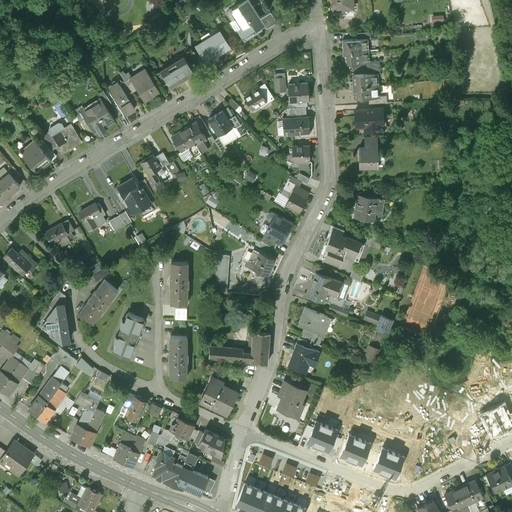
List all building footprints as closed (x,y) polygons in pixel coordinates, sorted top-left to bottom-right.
[(248,0),(247,0),(226,13),(232,22),(235,20),(246,38),(265,26),(260,18),(248,0)] [(331,0),(333,11),(352,9),(351,0),(331,0)] [(270,12),(260,18),(265,26),(267,29),(277,22),(270,12)] [(219,32),(196,46),(206,62),(230,48),(219,32)] [(366,37),(341,39),(342,51),(367,49),(366,37)] [(367,49),(342,51),(343,63),(368,61),(367,49)] [(184,58),(160,73),(170,88),(194,73),(184,58)] [(144,70),(129,80),(137,92),(144,104),(160,94),(144,70)] [(376,72),(352,74),(353,86),(377,84),(376,72)] [(284,76),(274,77),(275,89),(285,88),(284,76)] [(137,92),(129,80),(124,84),(132,95),(137,92)] [(273,98),(264,83),(258,87),(259,88),(266,101),(268,99),(269,100),(273,98)] [(307,83),(288,84),(289,101),(289,102),(307,101),(308,100),(307,83)] [(132,95),(124,84),(119,87),(127,98),(132,95)] [(377,84),(353,86),(353,98),(368,96),(378,96),(378,95),(377,84)] [(119,87),(110,92),(125,116),(134,110),(127,98),(119,87)] [(259,88),(244,97),(248,103),(246,104),(249,109),(251,107),(252,109),(266,101),(259,88)] [(103,91),(97,95),(101,102),(102,101),(106,107),(111,104),(103,91)] [(385,94),(378,95),(378,96),(368,96),(368,103),(385,101),(385,94)] [(239,106),(231,98),(227,102),(235,110),(239,106)] [(82,114),(85,119),(94,134),(115,122),(106,107),(102,101),(101,102),(82,114)] [(287,107),(286,107),(286,115),(306,114),(306,106),(287,107)] [(381,106),(354,108),(355,125),(364,124),(364,129),(378,128),(377,122),(382,121),(381,106)] [(79,108),(73,111),(80,122),(85,119),(82,114),(79,108)] [(223,111),(208,119),(218,135),(232,127),(223,111)] [(307,116),(287,118),(286,116),(282,117),(283,134),(308,132),(308,131),(310,131),(310,123),(308,123),(307,116)] [(200,128),(196,121),(185,127),(196,145),(201,153),(208,148),(203,141),(206,139),(202,132),(204,131),(202,126),(200,128)] [(63,128),(61,124),(59,124),(50,129),(49,132),(48,132),(57,147),(62,154),(82,142),(71,124),(63,128)] [(185,127),(172,136),(176,143),(174,145),(176,149),(179,147),(181,151),(179,152),(184,161),(193,155),(194,157),(201,153),(196,145),(185,127)] [(48,132),(40,136),(41,138),(42,139),(51,150),(57,147),(48,132)] [(357,142),(358,149),(377,148),(376,135),(364,135),(364,142),(357,142)] [(42,139),(41,138),(37,142),(51,160),(56,156),(51,150),(42,139)] [(34,139),(19,152),(36,173),(51,160),(37,142),(34,139)] [(309,145),(293,145),(293,161),(309,161),(309,145)] [(377,148),(358,149),(359,166),(377,165),(377,148)] [(153,154),(141,161),(154,182),(159,179),(154,171),(161,167),(153,154)] [(20,175),(13,166),(7,171),(8,173),(9,173),(15,180),(20,175)] [(310,177),(299,172),(296,177),(301,179),(307,182),(310,177)] [(8,173),(0,180),(0,185),(9,195),(20,186),(15,180),(9,173),(8,173)] [(296,177),(291,174),(288,179),(298,185),(301,179),(296,177)] [(140,190),(133,178),(118,186),(122,192),(119,194),(123,202),(124,201),(130,213),(139,208),(143,215),(157,207),(153,201),(152,202),(150,201),(143,188),(142,189),(140,190)] [(159,179),(154,182),(159,191),(166,187),(163,181),(161,182),(159,179)] [(156,199),(145,180),(138,183),(142,189),(143,188),(150,201),(152,202),(153,201),(156,199)] [(0,185),(0,202),(9,195),(0,185)] [(292,189),(285,203),(298,210),(306,196),(292,189)] [(375,194),(358,192),(357,205),(355,205),(354,214),(372,216),(375,194)] [(95,204),(78,213),(88,230),(105,221),(101,215),(104,214),(100,207),(98,209),(95,204)] [(125,211),(119,215),(125,225),(131,221),(125,211)] [(283,217),(272,211),(269,212),(267,215),(268,219),(271,220),(264,233),(279,240),(280,241),(281,240),(283,240),(286,234),(285,233),(287,228),(289,229),(292,222),(283,218),(283,217)] [(119,215),(109,221),(115,231),(125,225),(119,215)] [(61,223),(44,232),(50,243),(70,232),(67,227),(64,228),(61,223)] [(362,243),(333,232),(324,256),(330,259),(331,257),(337,260),(342,247),(349,250),(349,252),(357,255),(362,243)] [(279,240),(264,233),(261,240),(274,249),(279,240)] [(65,245),(56,251),(60,258),(64,255),(63,252),(68,249),(65,245)] [(15,252),(11,248),(3,257),(17,269),(25,261),(20,256),(22,254),(17,250),(15,252)] [(274,258),(259,252),(254,263),(249,260),(246,266),(267,275),(274,258)] [(90,266),(93,271),(102,266),(100,261),(90,266)] [(187,261),(171,261),(171,276),(170,276),(170,288),(171,288),(171,303),(187,303),(187,286),(188,286),(188,278),(187,278),(187,261)] [(324,268),(313,264),(311,271),(315,272),(322,274),(324,268)] [(105,268),(94,275),(97,280),(108,274),(105,268)] [(322,274),(315,272),(307,294),(330,303),(340,307),(341,306),(350,281),(344,279),(343,282),(322,274)] [(104,280),(96,292),(95,291),(88,301),(80,313),(92,323),(102,310),(103,310),(108,304),(107,303),(117,290),(104,280)] [(54,297),(47,307),(52,311),(59,301),(54,297)] [(340,307),(330,303),(328,309),(344,315),(347,309),(341,306),(340,307)] [(65,316),(63,304),(56,305),(45,321),(46,330),(62,342),(69,341),(67,329),(66,329),(64,316),(65,316)] [(321,313),(305,306),(298,325),(307,328),(305,333),(312,336),(321,313)] [(364,318),(378,323),(377,327),(390,331),(395,317),(367,309),(364,318)] [(128,312),(122,328),(121,327),(118,335),(119,335),(113,351),(128,357),(133,343),(134,343),(139,332),(138,332),(143,318),(128,312)] [(270,332),(253,331),(253,332),(250,331),(248,354),(251,354),(250,362),(267,364),(270,332)] [(305,333),(301,332),(299,338),(310,342),(312,336),(305,333)] [(186,336),(170,335),(170,350),(169,350),(169,362),(170,362),(170,377),(186,377),(186,360),(187,360),(187,352),(186,352),(186,336)] [(296,343),(287,366),(303,372),(307,361),(315,364),(320,352),(296,343)] [(232,348),(210,346),(209,358),(241,361),(242,352),(232,351),(232,348)] [(82,357),(76,364),(91,374),(96,367),(82,357)] [(12,359),(5,368),(7,369),(4,373),(9,377),(18,363),(12,359)] [(9,377),(1,388),(9,395),(22,377),(29,367),(20,361),(18,363),(9,377)] [(33,370),(29,367),(22,377),(32,383),(44,365),(40,361),(33,370)] [(229,365),(221,383),(235,389),(243,372),(229,365)] [(0,371),(0,370),(0,387),(1,388),(9,377),(4,373),(0,371)] [(71,377),(67,374),(58,387),(65,392),(66,390),(64,388),(67,384),(66,383),(71,377)] [(221,383),(212,378),(201,401),(226,413),(237,390),(235,389),(221,383)] [(306,390),(285,381),(282,389),(285,390),(278,407),(287,411),(288,408),(297,411),(306,390)] [(57,387),(50,382),(43,391),(44,392),(51,397),(57,387)] [(51,397),(37,415),(45,421),(54,409),(53,409),(66,392),(65,392),(58,387),(57,387),(51,397)] [(41,400),(37,397),(29,409),(37,415),(51,397),(44,392),(42,394),(44,395),(41,400)] [(81,392),(74,402),(84,407),(90,396),(81,392)] [(135,397),(131,406),(129,406),(124,416),(129,418),(131,418),(136,420),(145,402),(135,397)] [(151,412),(158,416),(163,406),(155,403),(151,412)] [(86,407),(78,424),(77,424),(71,437),(80,441),(90,421),(94,411),(87,407),(86,407)] [(511,425),(502,407),(482,417),(492,435),(511,425)] [(101,413),(95,411),(90,421),(97,424),(100,419),(98,418),(101,413)] [(193,423),(178,417),(177,417),(174,424),(173,424),(172,424),(170,429),(170,430),(187,438),(192,428),(193,425),(193,423)] [(90,421),(80,441),(89,445),(95,432),(91,430),(94,426),(96,427),(97,424),(90,421)] [(306,444),(317,448),(326,426),(315,422),(313,428),(309,438),(306,444)] [(309,438),(313,428),(307,426),(303,436),(309,438)] [(338,431),(326,426),(317,448),(329,453),(331,447),(335,436),(338,431)] [(192,428),(187,438),(193,440),(198,430),(192,428)] [(198,444),(197,445),(207,450),(215,433),(205,429),(203,432),(198,444)] [(160,434),(151,430),(146,441),(155,445),(160,434)] [(193,440),(192,441),(198,444),(203,432),(198,430),(193,440)] [(215,433),(207,450),(221,457),(224,438),(215,433)] [(340,457),(351,462),(360,440),(349,435),(340,457)] [(341,438),(335,436),(331,447),(336,449),(341,438)] [(124,446),(120,444),(114,457),(123,461),(129,448),(133,441),(125,437),(124,440),(126,441),(124,446)] [(6,451),(0,459),(0,461),(2,459),(14,467),(12,470),(18,475),(33,453),(14,440),(6,451)] [(371,444),(360,440),(351,462),(362,467),(371,444)] [(141,445),(133,441),(129,448),(135,451),(137,446),(139,447),(141,445)] [(109,446),(106,450),(114,454),(117,449),(109,446)] [(135,451),(129,448),(123,461),(133,465),(139,453),(135,451)] [(373,471),(384,476),(393,453),(382,449),(373,471)] [(165,453),(162,451),(154,466),(156,467),(152,475),(157,477),(156,477),(160,479),(161,478),(172,484),(186,455),(180,453),(176,462),(173,461),(174,457),(170,455),(170,454),(165,452),(165,453)] [(197,456),(188,452),(186,455),(172,484),(182,488),(184,486),(200,493),(206,480),(208,477),(191,469),(197,456)] [(255,455),(250,453),(247,460),(252,462),(255,455)] [(404,458),(393,453),(384,476),(395,480),(404,458)] [(273,458),(262,454),(258,465),(268,469),(273,458)] [(224,461),(213,456),(210,463),(222,469),(224,461)] [(296,468),(286,464),(281,474),(292,479),(296,468)] [(511,482),(504,466),(485,476),(486,476),(482,478),(485,485),(489,483),(494,494),(511,485),(511,482)] [(320,477),(309,473),(305,484),(315,488),(320,477)] [(206,480),(200,493),(208,496),(213,484),(206,480)] [(474,481),(460,488),(468,505),(482,498),(474,481)] [(236,504),(246,508),(255,488),(244,483),(236,504)] [(101,493),(87,487),(79,505),(92,511),(101,493)] [(246,508),(256,511),(265,492),(255,488),(246,508)] [(460,488),(444,496),(451,511),(452,511),(468,505),(460,488)] [(256,511),(268,511),(275,496),(265,492),(256,511)] [(279,511),(285,500),(275,496),(268,511),(279,511)] [(285,500),(279,511),(291,511),(295,504),(285,500)] [(437,511),(433,501),(417,509),(418,511),(437,511)]
